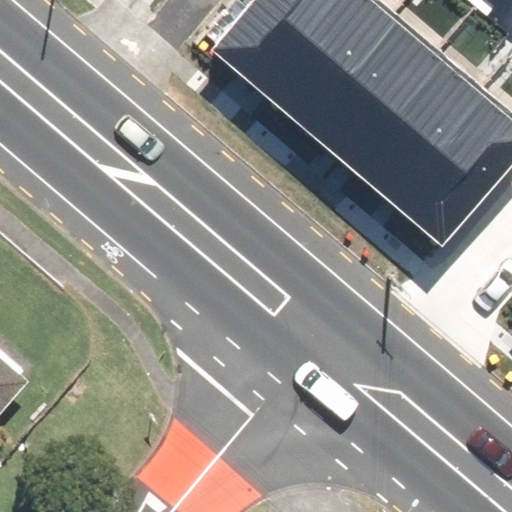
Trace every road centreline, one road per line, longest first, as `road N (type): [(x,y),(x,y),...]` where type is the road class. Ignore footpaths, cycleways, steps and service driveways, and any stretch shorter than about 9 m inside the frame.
road 1 (secondary): [(0,61),(319,337)]
road 2 (secondary): [(319,337),(511,502)]
road 3 (residential): [(172,511),(319,337)]
